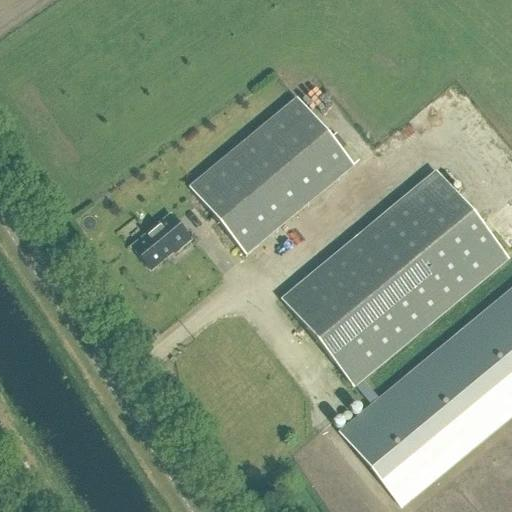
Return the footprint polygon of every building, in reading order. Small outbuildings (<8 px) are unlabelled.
[(380,26),(436,102),(466,80),(410,4),(380,26)] [(358,112),(377,95),(340,51),(320,67),(358,112)] [(188,192),(244,260),(353,170),(296,102),(188,192)] [(282,308),(347,389),(503,259),(437,179),(282,308)] [(511,228),(511,209),(503,217),(511,228)] [(169,256),(170,257),(187,244),(168,218),(128,249),(146,273),(169,256)] [(406,459),(511,370),(511,292),(368,413),(355,424),(393,470),(406,459)]
